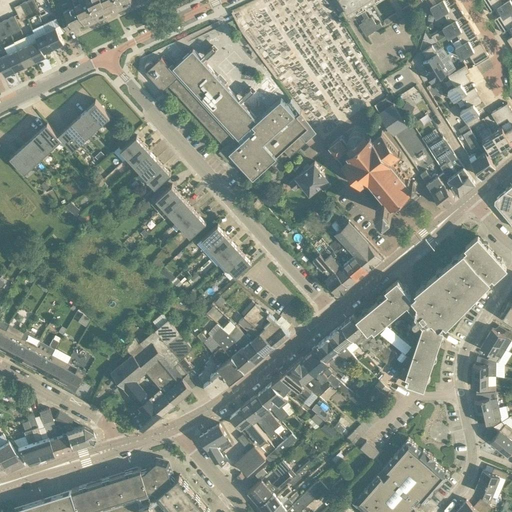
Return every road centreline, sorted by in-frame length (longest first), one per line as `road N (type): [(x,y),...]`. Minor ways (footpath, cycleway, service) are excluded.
road 1 (residential): [(333,313),(104,58)]
road 2 (residential): [(441,511),(472,460),(463,354),(511,273)]
road 3 (secondary): [(176,427),(221,403),(333,313)]
road 4 (secondary): [(333,313),(471,198)]
road 5 (residential): [(115,448),(102,422),(0,365)]
road 6 (residential): [(104,58),(223,0)]
road 7 (secondary): [(0,485),(115,448)]
